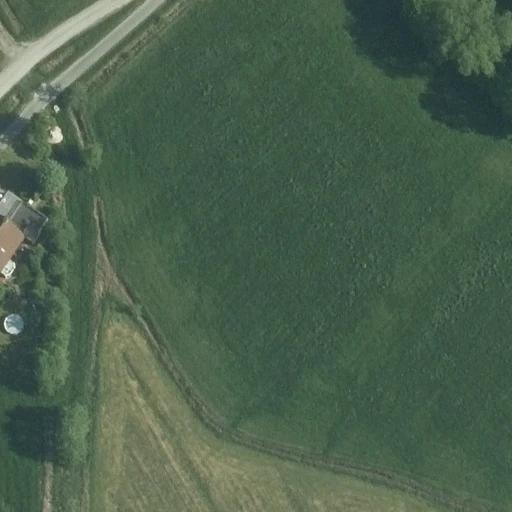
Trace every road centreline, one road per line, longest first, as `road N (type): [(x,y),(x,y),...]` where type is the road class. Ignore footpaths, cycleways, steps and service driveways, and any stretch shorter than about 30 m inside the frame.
road 1 (track): [(75,511),(83,173),(0,27)]
road 2 (residential): [(0,145),(152,0)]
road 3 (track): [(0,88),(20,62),(119,0)]
